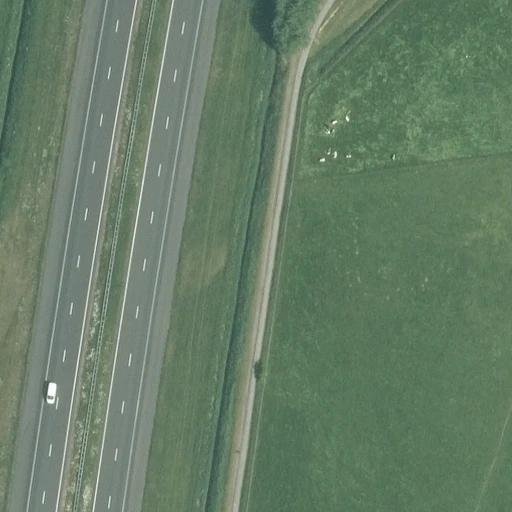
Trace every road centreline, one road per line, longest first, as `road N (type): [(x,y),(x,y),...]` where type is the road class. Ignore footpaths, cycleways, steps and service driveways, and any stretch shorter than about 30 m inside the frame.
road 1 (motorway): [(115,511),(195,0)]
road 2 (motorway): [(119,0),(39,511)]
